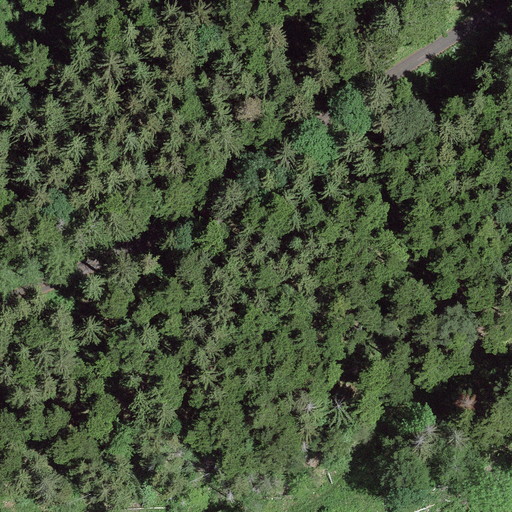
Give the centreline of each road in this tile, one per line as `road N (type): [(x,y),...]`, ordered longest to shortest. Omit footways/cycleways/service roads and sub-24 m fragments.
road 1 (track): [(511,6),(401,72),(229,197),(0,312)]
road 2 (track): [(298,511),(413,407),(511,369)]
